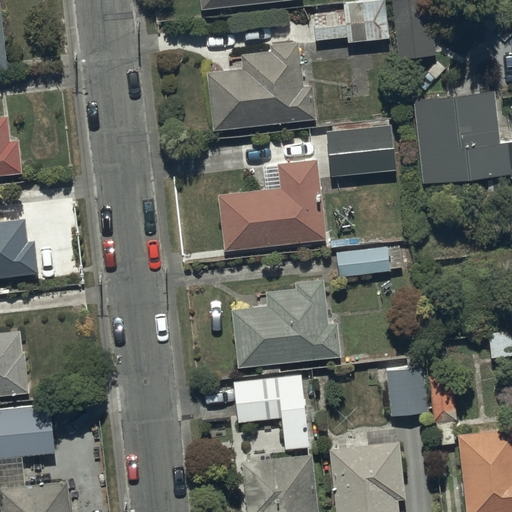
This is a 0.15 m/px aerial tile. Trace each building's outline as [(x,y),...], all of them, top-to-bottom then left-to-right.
[(201,0),(203,13),(306,1),(305,0),(201,0)] [(350,45),(391,41),(386,0),(371,0),(346,3),(346,6),(314,9),(317,42),(349,39),(350,45)] [(400,61),(438,58),(434,15),(396,18),(400,61)] [(209,116),(313,105),(309,70),(300,71),(295,27),(266,30),(267,37),(237,40),(239,54),(203,58),(209,116)] [(491,76),(410,85),(419,169),(506,160),(507,169),(511,168),(511,117),(509,117),(510,126),(497,127),(491,76)] [(0,160),(19,158),(15,125),(7,126),(5,100),(0,100),(0,160)] [(328,164),(393,157),(389,112),(323,118),(328,164)] [(221,238),(323,226),(314,144),(274,149),(277,173),(214,181),(221,238)] [(0,264),(36,260),(32,226),(25,226),(23,203),(0,205),(0,264)] [(385,235),(334,241),(337,266),(388,260),(385,235)] [(511,247),(470,251),(471,270),(511,267),(511,247)] [(235,354),(338,342),(334,308),(325,308),(320,264),(291,267),(291,273),(262,277),(263,291),(228,295),(235,354)] [(0,381),(26,379),(22,336),(20,336),(17,315),(0,317),(0,381)] [(383,359),(389,405),(427,400),(420,355),(383,359)] [(282,436),(307,433),(299,363),(231,371),(236,412),(279,407),(282,436)] [(0,445),(52,440),(47,391),(0,396),(0,445)] [(455,420),(463,507),(511,502),(511,433),(510,415),(455,420)] [(334,511),(397,511),(395,486),(402,485),(396,426),(326,433),(334,511)] [(317,511),(309,440),(239,448),(246,507),(253,506),(253,511),(317,511)] [(0,511),(69,511),(64,465),(0,472),(0,511)]
